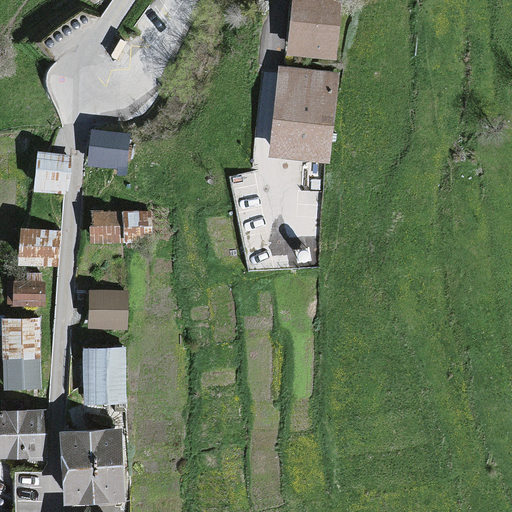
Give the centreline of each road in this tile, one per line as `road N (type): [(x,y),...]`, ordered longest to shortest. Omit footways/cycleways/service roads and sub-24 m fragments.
road 1 (residential): [(94,95),(75,146),(48,511)]
road 2 (unclassified): [(94,95),(121,98),(144,84),(188,0)]
